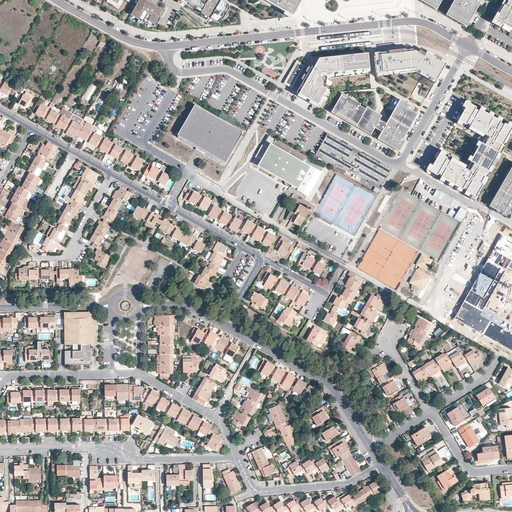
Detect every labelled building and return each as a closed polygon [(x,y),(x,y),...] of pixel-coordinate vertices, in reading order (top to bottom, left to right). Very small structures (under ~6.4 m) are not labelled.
[(136,0),(129,14),(131,15),(139,0),(136,0)] [(153,5),(149,4),(150,3),(145,0),(139,0),(131,15),(133,16),(135,17),(139,19),(139,18),(141,19),(141,20),(148,25),(150,26),(153,27),(163,10),(153,4),(153,5)] [(201,13),(208,17),(210,19),(218,23),(228,5),(218,0),(178,0),(179,0),(181,1),(188,6),(190,3),(202,10),(201,13)] [(264,0),(290,14),(297,1),(296,0),(264,0)] [(296,0),(297,1),(290,14),(293,16),(301,0),(296,0)] [(476,9),(474,8),(465,23),(425,0),(417,0),(421,2),(466,28),(476,9)] [(425,0),(465,23),(474,8),(476,4),(470,0),(425,0)] [(511,30),(511,0),(504,0),(490,27),(508,37),(511,30)] [(381,55),(374,55),(376,74),(382,74),(382,75),(390,74),(390,73),(399,72),(399,73),(415,72),(435,83),(446,63),(426,52),(425,54),(424,56),(418,53),(411,49),(404,49),(405,52),(396,53),(396,51),(380,53),(381,55)] [(341,57),(320,59),(326,76),(332,74),(335,72),(337,72),(350,71),(356,70),(369,69),(368,53),(341,56),(341,57)] [(319,58),(314,67),(320,71),(321,76),(326,76),(320,59),(341,57),(341,56),(319,58)] [(298,75),(303,66),(297,63),(292,71),(298,75)] [(312,66),(296,92),(323,108),(326,101),(322,98),(323,95),(326,89),(322,87),(321,76),(320,71),(314,67),(312,66)] [(292,71),(291,71),(283,84),(292,89),(300,76),(298,75),(292,71)] [(1,81),(0,81),(0,88),(0,89),(0,91),(6,95),(12,86),(5,82),(4,83),(1,81)] [(23,95),(20,93),(16,99),(19,101),(18,103),(25,107),(31,98),(23,94),(23,95)] [(331,112),(370,135),(375,126),(376,124),(379,120),(380,118),(381,116),(366,108),(366,109),(360,106),(360,104),(355,101),(345,96),(342,94),(331,112)] [(469,101),(476,106),(478,102),(467,96),(465,99),(469,101)] [(383,130),(378,139),(386,144),(396,150),(402,140),(417,114),(408,109),(411,105),(400,99),(386,123),(386,125),(384,128),(383,130)] [(502,143),(503,144),(511,128),(511,126),(505,122),(504,123),(501,121),(501,120),(480,108),(479,109),(476,107),(476,106),(469,101),(466,106),(459,118),(467,123),(467,121),(471,124),(470,125),(484,133),(482,137),(491,142),(493,138),(502,143)] [(41,104),(37,102),(33,108),(37,110),(35,113),(42,118),(48,107),(41,103),(41,104)] [(55,104),(51,102),(48,107),(42,118),(53,123),(58,114),(59,113),(51,109),(55,104)] [(482,104),(480,108),(501,120),(503,117),(482,104)] [(454,119),(458,121),(459,118),(466,106),(462,105),(454,119)] [(240,134),(193,107),(178,136),(179,136),(178,139),(195,149),(203,154),(221,164),(222,162),(222,161),(224,162),(240,134)] [(59,113),(58,114),(62,115),(69,119),(73,114),(62,108),(59,113)] [(62,115),(58,114),(53,123),(57,125),(56,125),(60,127),(64,129),(69,119),(62,115)] [(72,121),(69,119),(64,129),(67,131),(74,135),(80,125),(73,121),(72,121)] [(86,122),(86,123),(83,127),(80,125),(74,135),(85,141),(91,131),(94,126),(86,122)] [(483,135),(484,133),(470,125),(469,127),(483,135)] [(505,145),(511,133),(511,128),(503,144),(505,145)] [(11,135),(4,131),(0,137),(0,142),(5,146),(6,144),(11,136),(11,135)] [(101,136),(91,131),(85,141),(95,147),(96,146),(101,137),(101,136)] [(376,170),(370,180),(383,186),(392,170),(348,145),(336,138),(327,133),(321,144),(314,155),(321,159),(323,160),(327,162),(332,164),(336,166),(343,153),(344,151),(376,170)] [(258,166),(285,181),(291,184),(309,195),(322,172),(304,162),(307,156),(276,139),(269,135),(259,154),(263,157),(261,160),(258,166)] [(14,138),(11,136),(6,144),(10,146),(14,138)] [(104,139),(101,137),(96,146),(99,148),(99,149),(106,153),(112,142),(104,138),(104,139)] [(491,142),(482,137),(480,141),(481,141),(498,151),(502,143),(493,138),(491,142)] [(470,159),(470,160),(481,141),(480,141),(478,139),(467,158),(470,159)] [(399,151),(405,141),(402,140),(396,150),(399,151)] [(58,147),(48,141),(45,146),(43,144),(38,153),(37,156),(43,160),(45,156),(49,159),(54,151),(56,151),(58,147)] [(95,147),(85,141),(83,144),(93,150),(95,147)] [(448,156),(440,152),(430,169),(438,174),(439,172),(442,174),(441,176),(463,188),(463,186),(467,189),(466,190),(476,196),(484,183),(481,182),(499,151),(498,151),(481,141),(470,160),(470,159),(467,163),(465,166),(451,158),(451,160),(447,157),(448,156)] [(123,149),(112,142),(106,153),(117,159),(118,156),(122,149),(123,149)] [(425,171),(428,173),(442,149),(439,147),(425,171)] [(125,151),(122,149),(118,156),(122,158),(120,161),(127,165),(129,162),(133,155),(126,150),(125,151)] [(376,170),(344,151),(343,153),(336,166),(370,180),(376,170)] [(501,153),(499,151),(481,182),(484,183),(501,153)] [(136,157),(133,155),(129,162),(132,164),(131,167),(138,171),(144,161),(136,156),(136,157)] [(453,155),(451,158),(465,166),(467,163),(453,155)] [(43,160),(37,156),(36,156),(32,163),(42,169),(46,162),(43,160)] [(42,169),(32,163),(27,171),(30,172),(38,177),(42,169)] [(159,171),(159,170),(152,166),(152,167),(148,165),(145,171),(148,173),(145,178),(152,182),(156,177),(159,171)] [(511,165),(511,168),(511,170),(508,178),(506,177),(489,206),(496,210),(507,216),(511,206),(511,165)] [(86,168),(81,176),(85,178),(94,183),(96,179),(94,178),(97,173),(86,168)] [(163,173),(159,171),(156,177),(159,179),(158,181),(165,186),(170,176),(163,172),(163,173)] [(40,178),(38,177),(30,172),(25,179),(36,185),(40,178)] [(463,188),(441,176),(439,179),(461,191),(463,188)] [(94,183),(85,178),(83,181),(81,180),(76,189),(85,194),(87,190),(90,185),(92,186),(94,183)] [(25,179),(21,187),(29,191),(35,195),(39,187),(36,185),(25,179)] [(29,191),(21,187),(19,186),(15,193),(25,199),(29,191)] [(113,195),(122,199),(126,202),(130,193),(120,187),(117,192),(115,191),(113,195)] [(83,198),(85,194),(76,189),(71,198),(73,199),(71,202),(80,207),(82,204),(80,203),(83,198)] [(196,205),(197,202),(201,195),(194,191),(193,192),(190,190),(188,193),(187,193),(184,198),(196,205)] [(476,196),(466,190),(464,193),(474,199),(476,196)] [(25,199),(15,193),(11,200),(13,202),(21,206),(25,199)] [(113,195),(112,197),(113,198),(111,202),(109,206),(117,211),(121,202),(120,202),(122,199),(113,195)] [(204,197),(201,195),(197,202),(201,204),(199,206),(206,211),(212,200),(205,196),(204,197)] [(23,208),(21,206),(13,202),(9,209),(19,215),(23,208)] [(80,207),(71,202),(70,205),(68,204),(62,213),(71,218),(74,214),(77,209),(79,210),(80,207)] [(109,206),(101,202),(100,204),(108,208),(107,210),(106,209),(102,214),(103,214),(101,217),(104,219),(107,220),(110,222),(111,219),(113,220),(118,211),(117,211),(109,206)] [(298,215),(295,220),(302,224),(310,210),(300,204),(298,208),(301,210),(298,215)] [(217,217),(221,210),(221,209),(214,205),(208,215),(216,219),(217,217)] [(9,209),(5,207),(1,215),(2,215),(11,220),(13,221),(14,222),(19,215),(9,209)] [(138,207),(137,209),(133,215),(142,220),(142,219),(145,220),(149,212),(150,211),(147,210),(146,212),(143,210),(138,207)] [(224,212),(221,210),(217,217),(220,218),(219,221),(226,225),(227,223),(231,216),(232,215),(225,211),(224,212)] [(156,216),(149,212),(145,220),(144,221),(147,223),(148,222),(156,226),(158,227),(161,221),(159,220),(160,218),(156,216)] [(69,222),(71,218),(62,213),(57,222),(59,223),(58,226),(66,231),(68,228),(66,227),(69,222)] [(234,218),(231,216),(227,223),(231,224),(229,227),(236,231),(239,227),(242,221),(235,217),(234,218)] [(247,220),(244,219),(242,221),(239,227),(242,229),(247,220)] [(96,229),(94,233),(102,237),(103,238),(108,229),(106,228),(108,225),(105,223),(102,222),(99,220),(98,223),(97,223),(94,229),(96,229)] [(247,220),(242,229),(242,230),(249,234),(249,233),(255,224),(247,220)] [(17,224),(14,222),(13,221),(10,227),(8,226),(6,225),(4,228),(8,230),(19,236),(24,228),(17,224)] [(163,223),(161,221),(158,227),(160,228),(160,229),(168,233),(167,234),(170,235),(171,235),(175,227),(168,223),(165,221),(163,223)] [(264,231),(265,230),(255,224),(249,233),(253,235),(252,236),(259,240),(264,231)] [(49,237),(54,228),(51,226),(46,235),(47,236),(49,237)] [(56,229),(54,228),(49,237),(58,242),(60,238),(63,233),(65,234),(66,231),(58,226),(56,229)] [(175,226),(175,227),(171,235),(173,236),(173,237),(181,242),(185,234),(181,231),(177,229),(178,228),(175,226)] [(19,236),(8,230),(3,239),(14,245),(19,236)] [(276,236),(274,235),(268,232),(268,233),(264,231),(259,240),(270,246),(276,236)] [(94,233),(92,236),(89,241),(93,243),(91,245),(97,248),(100,250),(102,247),(97,245),(102,237),(94,233)] [(189,236),(185,234),(181,242),(189,246),(189,245),(192,247),(197,238),(194,236),(193,238),(189,236)] [(511,240),(502,235),(454,318),(511,350),(511,325),(485,308),(506,269),(511,272),(511,240)] [(58,242),(49,237),(47,236),(42,245),(43,245),(42,249),(46,251),(48,248),(53,250),(55,246),(57,247),(60,243),(58,242)] [(282,237),(276,247),(279,248),(278,250),(285,255),(288,250),(291,253),(294,248),(290,246),(291,245),(287,243),(288,240),(282,237)] [(200,240),(197,238),(192,247),(193,248),(194,248),(194,249),(202,254),(206,247),(206,246),(202,243),(199,242),(200,240)] [(0,248),(10,253),(14,245),(3,239),(0,243),(0,248)] [(218,242),(213,251),(214,251),(223,256),(224,257),(227,253),(225,252),(228,247),(218,242)] [(10,253),(0,248),(0,259),(5,262),(10,253)] [(100,250),(97,248),(95,252),(97,253),(94,258),(98,261),(96,264),(101,266),(103,263),(104,264),(109,255),(100,250)] [(213,251),(212,250),(205,262),(209,264),(211,262),(209,260),(214,251),(213,251)] [(223,256),(214,251),(209,260),(211,262),(209,264),(218,269),(220,266),(218,265),(221,260),(223,256)] [(314,260),(315,260),(307,255),(308,254),(304,252),(298,264),(301,266),(302,265),(310,269),(311,267),(314,260)] [(421,267),(422,266),(418,264),(423,255),(426,257),(427,259),(428,258),(432,260),(427,268),(428,269),(433,260),(422,254),(417,264),(421,267)] [(426,257),(423,255),(418,264),(422,266),(421,267),(420,270),(419,270),(418,270),(411,282),(414,283),(413,284),(413,285),(412,285),(412,286),(412,289),(417,291),(419,290),(420,289),(419,288),(419,287),(423,289),(427,283),(425,282),(426,281),(428,280),(430,277),(429,276),(429,275),(431,271),(428,269),(427,268),(432,260),(428,258),(427,259),(426,257)] [(317,262),(314,260),(311,267),(314,269),(313,270),(320,275),(325,266),(318,261),(317,262)] [(216,272),(218,269),(209,264),(208,267),(206,266),(200,275),(210,280),(212,276),(215,271),(216,272)] [(28,270),(28,266),(24,266),(25,268),(19,268),(19,273),(15,273),(15,278),(19,278),(19,280),(29,280),(29,279),(28,270)] [(53,267),(50,267),(50,270),(46,270),(41,270),(41,278),(41,279),(50,279),(50,277),(53,277),(53,274),(53,271),(53,267)] [(60,267),(56,267),(56,271),(56,274),(56,277),(60,277),(59,279),(69,279),(68,269),(64,269),(60,270),(60,267)] [(41,268),(37,268),(38,270),(33,270),(28,270),(29,279),(38,279),(38,277),(41,278),(41,270),(41,268)] [(73,268),(68,269),(69,279),(69,283),(79,282),(79,281),(82,281),(82,275),(79,275),(79,271),(77,271),(73,271),(73,268)] [(419,270),(420,270),(418,269),(410,282),(413,284),(414,283),(411,282),(418,270),(419,270)] [(362,278),(350,272),(348,275),(350,276),(346,283),(357,289),(361,282),(360,281),(362,278)] [(273,285),(277,279),(278,278),(270,274),(267,273),(263,281),(266,282),(265,283),(269,285),(272,287),(273,285)] [(200,275),(199,274),(194,283),(204,288),(207,284),(209,285),(211,281),(210,280),(200,275)] [(424,290),(431,276),(429,275),(429,276),(430,277),(428,280),(426,281),(425,282),(427,283),(423,289),(419,287),(419,288),(424,290)] [(283,293),(288,284),(281,280),(281,281),(277,279),(273,285),(276,287),(275,290),(282,294),(283,293)] [(357,289),(346,283),(344,286),(347,288),(342,295),(352,301),(356,293),(355,293),(357,290),(357,289)] [(297,289),(292,286),(288,284),(283,293),(286,295),(286,296),(293,300),(293,299),(299,290),(297,289)] [(308,295),(302,292),(299,290),(293,299),(296,301),(296,302),(303,306),(309,296),(308,295)] [(268,300),(257,293),(252,302),(251,305),(257,309),(259,306),(263,308),(268,300)] [(352,301),(342,295),(341,294),(339,297),(337,296),(333,304),(335,305),(338,307),(342,309),(346,301),(350,304),(352,301)] [(372,294),(367,303),(371,305),(377,308),(378,309),(383,301),(382,300),(384,297),(378,294),(376,297),(372,294)] [(377,308),(371,305),(369,308),(365,306),(360,314),(364,317),(370,320),(373,322),(378,313),(375,312),(377,308)] [(296,312),(289,308),(287,307),(285,310),(284,309),(278,320),(277,319),(276,322),(282,325),(284,323),(289,326),(293,319),(295,316),(294,315),(296,312)] [(335,312),(332,311),(330,314),(328,312),(323,320),(333,325),(339,315),(335,312)] [(91,316),(91,312),(64,312),(65,344),(81,344),(89,344),(91,344),(91,332),(91,321),(91,316)] [(172,315),(159,315),(159,325),(172,324),(172,315)] [(37,318),(37,317),(28,317),(28,318),(25,318),(25,330),(28,330),(28,328),(37,328),(37,318)] [(55,317),(44,317),(40,317),(40,318),(37,318),(37,328),(37,330),(40,330),(40,328),(49,328),(49,329),(55,329),(55,317)] [(369,323),(370,320),(364,317),(363,320),(358,318),(354,326),(365,332),(369,326),(370,324),(369,323)] [(416,326),(414,329),(415,330),(420,333),(424,335),(431,324),(419,317),(415,325),(416,326)] [(18,328),(18,318),(14,318),(3,318),(3,319),(0,318),(0,328),(11,328),(18,328)] [(172,334),(172,324),(159,325),(159,335),(160,335),(172,334)] [(326,332),(316,326),(314,330),(313,329),(308,337),(310,337),(307,341),(316,346),(319,342),(319,343),(324,335),(325,335),(326,332)] [(349,334),(350,331),(343,327),(340,333),(345,336),(347,333),(349,334)] [(198,345),(201,340),(205,333),(198,329),(197,330),(194,328),(188,338),(192,340),(198,345)] [(207,330),(205,333),(201,340),(211,346),(217,336),(218,335),(211,331),(210,332),(207,330)] [(420,333),(415,330),(410,338),(409,338),(407,341),(415,346),(415,347),(419,349),(426,337),(424,336),(424,335),(420,333)] [(355,333),(351,331),(350,331),(349,334),(347,333),(345,336),(341,342),(343,343),(343,346),(342,347),(346,349),(347,348),(349,347),(351,348),(351,347),(355,349),(357,346),(359,343),(360,340),(359,340),(361,337),(355,334),(355,333)] [(173,334),(172,334),(160,335),(160,344),(173,344),(173,334)] [(222,352),(228,342),(228,341),(221,337),(221,338),(217,336),(211,346),(222,352)] [(228,342),(222,352),(233,358),(239,347),(232,343),(231,344),(228,342)] [(89,344),(81,344),(81,351),(65,351),(65,365),(91,364),(91,358),(91,356),(91,351),(90,351),(90,348),(89,344)] [(173,344),(160,344),(160,354),(172,354),(173,354),(173,344)] [(43,345),(37,346),(37,350),(37,360),(50,360),(49,349),(43,349),(43,345)] [(463,352),(459,346),(448,353),(450,356),(458,351),(460,354),(463,352)] [(37,360),(37,350),(29,350),(29,347),(25,347),(25,362),(29,361),(29,360),(37,360)] [(4,349),(0,349),(0,362),(4,362),(4,361),(12,361),(12,350),(4,350),(4,349)] [(473,350),(464,355),(467,360),(471,365),(479,360),(482,358),(478,352),(475,354),(473,350)] [(464,355),(463,352),(460,354),(458,351),(450,356),(453,361),(456,367),(457,367),(465,363),(464,362),(467,360),(464,355)] [(448,353),(447,352),(444,354),(443,353),(435,358),(437,362),(441,368),(441,369),(442,369),(450,364),(449,363),(453,361),(450,356),(448,353)] [(173,364),(172,354),(160,354),(159,354),(159,364),(173,364)] [(414,358),(408,362),(410,366),(417,362),(414,358)] [(193,359),(183,359),(183,372),(190,372),(193,372),(193,371),(196,371),(196,363),(192,363),(193,359)] [(270,373),(274,366),(274,365),(267,361),(267,362),(263,360),(258,371),(268,377),(270,373)] [(434,364),(432,360),(423,365),(424,365),(430,375),(430,376),(431,375),(439,371),(438,370),(441,368),(437,362),(434,364)] [(380,361),(370,367),(375,375),(380,384),(384,381),(386,381),(382,375),(388,371),(383,363),(382,364),(380,361)] [(227,369),(217,363),(215,367),(214,366),(209,375),(221,381),(225,373),(225,372),(227,369)] [(173,364),(159,364),(160,374),(160,377),(173,377),(173,364)] [(420,367),(412,372),(419,383),(426,378),(427,378),(426,377),(430,375),(424,365),(420,367)] [(284,372),(285,371),(278,367),(277,368),(274,366),(270,373),(273,375),(271,378),(278,383),(284,372)] [(375,375),(370,367),(367,369),(372,377),(375,375)] [(511,369),(509,368),(500,385),(510,390),(511,386),(511,369)] [(289,388),(295,377),(288,374),(284,372),(278,383),(278,384),(281,386),(282,384),(289,388)] [(211,392),(216,384),(204,377),(200,386),(211,392)] [(386,381),(384,381),(386,384),(382,387),(387,395),(398,388),(393,380),(393,381),(391,377),(386,381)] [(302,391),(306,384),(299,379),(293,391),(300,395),(302,391)] [(135,384),(129,385),(129,387),(129,400),(142,399),(142,386),(137,386),(135,387),(135,384)] [(306,384),(302,391),(305,393),(303,396),(310,401),(316,389),(309,386),(306,384)] [(116,385),(104,385),(104,397),(116,396),(116,385)] [(122,385),(116,385),(116,396),(117,400),(129,400),(129,387),(122,387),(122,385)] [(211,392),(200,386),(192,399),(207,406),(209,403),(209,402),(206,401),(211,392)] [(263,396),(248,387),(245,391),(249,393),(247,398),(245,401),(246,401),(256,407),(258,404),(263,396)] [(488,387),(476,395),(482,405),(495,397),(488,387)] [(68,400),(68,390),(68,389),(59,390),(56,391),(56,401),(68,401),(68,400)] [(80,389),(72,389),(72,390),(68,390),(68,400),(72,399),(72,401),(80,401),(80,390),(80,389)] [(154,402),(158,396),(159,394),(152,390),(151,391),(147,389),(143,396),(147,398),(147,399),(154,404),(154,402)] [(31,391),(31,390),(23,390),(23,392),(19,392),(20,402),(23,401),(23,402),(32,402),(31,400),(31,391)] [(43,390),(35,390),(35,391),(31,391),(31,400),(35,400),(35,402),(44,401),(43,391),(43,390)] [(56,391),(56,390),(47,390),(47,391),(43,391),(44,401),(47,401),(47,405),(53,405),(52,401),(56,401),(56,391)] [(20,403),(20,402),(19,392),(11,392),(11,393),(7,393),(7,400),(11,400),(11,403),(20,403)] [(397,402),(393,404),(398,412),(402,409),(405,415),(412,411),(408,404),(411,402),(409,399),(407,398),(405,399),(404,397),(403,398),(401,395),(395,398),(397,402)] [(161,398),(158,396),(154,402),(158,404),(156,407),(163,411),(165,408),(168,402),(169,401),(162,397),(161,398)] [(256,407),(246,401),(245,401),(240,409),(245,411),(252,415),(256,407)] [(172,404),(168,402),(165,408),(169,410),(167,413),(174,417),(179,407),(172,403),(172,404)] [(279,405),(276,406),(271,408),(269,409),(270,413),(274,421),(276,426),(263,432),(264,435),(274,431),(280,429),(289,425),(287,422),(286,422),(279,405)] [(174,417),(177,419),(184,423),(190,414),(190,413),(183,409),(184,408),(180,406),(179,407),(174,417)] [(322,406),(307,416),(309,419),(312,417),(314,420),(317,425),(328,419),(323,410),(325,409),(322,406)] [(457,407),(447,414),(454,425),(464,419),(461,415),(462,414),(457,407)] [(498,409),(500,425),(505,425),(506,427),(511,426),(511,417),(511,416),(511,415),(511,414),(511,412),(511,411),(511,410),(511,407),(498,409)] [(252,415),(245,411),(243,414),(239,412),(234,420),(235,421),(233,424),(242,429),(244,426),(245,426),(252,415)] [(195,429),(200,420),(201,419),(194,415),(193,416),(190,414),(184,423),(188,425),(195,429)] [(80,416),(80,415),(76,415),(76,418),(72,418),(72,419),(68,419),(68,429),(72,429),(72,430),(76,430),(81,430),(81,429),(80,416)] [(138,415),(133,424),(148,433),(153,423),(138,415)] [(93,419),(91,419),(87,419),(85,419),(84,416),(80,416),(81,429),(84,429),(84,431),(86,430),(93,431),(93,430),(93,420),(93,419)] [(68,429),(68,419),(68,418),(60,419),(56,419),(56,429),(60,429),(60,430),(68,430),(68,429)] [(20,421),(20,430),(24,430),(24,431),(32,430),(32,420),(32,419),(24,419),(20,419),(20,420),(20,421)] [(44,430),(44,419),(36,419),(32,420),(32,430),(36,430),(44,430)] [(48,419),(44,419),(44,430),(48,430),(48,431),(56,430),(56,429),(56,419),(48,419)] [(97,420),(93,420),(93,430),(97,430),(105,430),(105,419),(97,419),(97,420)] [(117,419),(105,419),(105,430),(109,430),(109,431),(117,431),(117,430),(117,419)] [(117,419),(117,430),(121,430),(121,431),(129,430),(129,419),(121,419),(117,419)] [(20,420),(12,420),(7,420),(8,431),(11,431),(11,432),(20,432),(20,430),(20,421),(20,420)] [(204,422),(200,420),(195,429),(199,431),(206,436),(212,425),(204,422)] [(293,423),(289,425),(280,429),(282,433),(285,441),(287,446),(298,442),(293,430),(295,429),(293,423)] [(471,426),(469,423),(457,430),(460,435),(462,433),(467,440),(464,442),(468,448),(479,441),(473,430),(476,428),(474,424),(471,426)] [(330,424),(324,427),(326,431),(322,433),(327,441),(338,434),(333,426),(332,427),(330,424)] [(168,427),(167,426),(164,431),(160,428),(154,440),(163,445),(165,441),(175,447),(179,439),(172,435),(175,431),(168,427)] [(425,427),(411,435),(416,445),(426,440),(426,439),(430,436),(431,435),(425,427)] [(219,442),(221,439),(213,434),(207,446),(215,450),(215,449),(219,451),(222,444),(219,442)] [(340,455),(343,459),(351,454),(348,450),(350,449),(348,445),(345,441),(343,438),(328,447),(335,458),(340,455)] [(478,461),(499,458),(497,446),(482,448),(483,453),(477,454),(478,461)] [(261,448),(252,452),(260,469),(262,468),(265,476),(274,472),(271,465),(269,465),(261,448)] [(420,460),(427,470),(434,465),(435,467),(442,463),(434,450),(423,457),(424,457),(420,460)] [(351,454),(343,459),(342,460),(348,470),(351,475),(352,476),(361,471),(354,460),(351,454)] [(329,467),(323,459),(316,463),(314,460),(311,462),(315,469),(317,471),(320,470),(321,471),(321,472),(322,471),(329,467)] [(311,462),(310,460),(299,466),(302,470),(303,473),(304,473),(307,472),(308,473),(312,471),(315,469),(311,462)] [(299,466),(296,461),(289,466),(290,467),(287,469),(290,475),(293,473),(294,475),(295,474),(302,470),(299,466)] [(20,463),(14,463),(14,475),(23,475),(23,478),(28,478),(28,468),(28,464),(23,464),(23,463),(20,463)] [(217,463),(217,464),(217,472),(220,472),(220,469),(226,469),(226,463),(217,463)] [(57,464),(52,464),(52,472),(57,472),(57,475),(66,475),(66,465),(57,465),(57,464)] [(185,464),(179,465),(179,475),(179,480),(187,480),(193,480),(193,469),(185,469),(183,469),(183,468),(185,468),(185,464)] [(210,464),(203,464),(203,486),(212,485),(212,469),(210,469),(210,464)] [(79,465),(66,465),(66,475),(66,477),(80,477),(79,465)] [(132,465),(128,465),(128,483),(130,483),(134,483),(134,487),(141,486),(141,481),(141,473),(132,473),(132,465)] [(179,475),(179,465),(171,465),(172,475),(166,475),(166,485),(179,485),(179,483),(179,480),(179,475)] [(98,466),(92,466),(90,466),(90,474),(98,473),(98,466)] [(34,468),(28,468),(28,478),(28,482),(36,482),(36,480),(40,479),(40,468),(37,468),(34,468)] [(449,468),(446,470),(448,473),(449,473),(449,474),(450,474),(451,475),(451,476),(452,477),(454,475),(449,468)] [(231,493),(241,488),(233,471),(231,472),(229,469),(222,472),(224,475),(223,475),(231,493)] [(148,470),(141,470),(141,473),(141,481),(147,481),(152,480),(156,480),(155,470),(148,470)] [(448,473),(446,470),(436,476),(439,480),(444,488),(458,481),(454,475),(452,477),(451,476),(451,475),(450,474),(449,474),(449,473),(448,473)] [(111,477),(111,475),(103,475),(103,478),(104,487),(118,487),(118,477),(111,477)] [(104,487),(103,478),(95,478),(95,480),(90,480),(90,490),(104,490),(104,487)] [(382,489),(376,480),(366,486),(366,485),(362,487),(363,488),(349,497),(354,504),(356,508),(358,507),(357,505),(382,489)] [(511,481),(510,482),(510,485),(502,486),(502,485),(500,485),(501,499),(510,498),(510,496),(511,495),(511,481)] [(487,489),(486,482),(471,484),(472,487),(463,490),(464,492),(461,493),(463,501),(472,497),(471,494),(472,495),(473,495),(474,495),(476,494),(476,493),(478,493),(479,501),(490,500),(488,489),(487,489)] [(354,504),(349,497),(348,494),(344,497),(341,499),(341,500),(338,502),(340,505),(343,510),(354,504)] [(338,502),(334,496),(327,500),(328,501),(324,503),(327,506),(329,509),(332,508),(333,509),(340,505),(338,502)] [(10,505),(10,502),(3,502),(3,498),(0,497),(0,508),(3,509),(3,511),(10,511),(10,505)] [(327,506),(324,503),(321,497),(314,502),(311,504),(313,507),(315,511),(318,509),(319,510),(327,506)] [(311,504),(307,499),(300,503),(301,503),(297,505),(299,509),(301,511),(305,511),(306,511),(313,507),(311,504)] [(47,511),(47,505),(41,505),(41,500),(28,501),(29,511),(28,511),(47,511)] [(293,511),(299,509),(297,505),(294,500),(287,504),(284,506),(286,510),(287,511),(293,511)] [(29,511),(28,501),(16,501),(16,511),(22,511),(29,511)] [(284,506),(280,501),(273,505),(273,506),(270,508),(272,511),(282,511),(286,510),(284,506)] [(270,511),(272,511),(270,508),(267,502),(260,506),(260,507),(257,509),(258,511),(270,511)] [(66,511),(66,505),(66,503),(54,503),(54,510),(51,510),(50,511),(66,511)] [(258,511),(257,509),(253,503),(246,507),(246,508),(244,510),(244,511),(258,511)]
